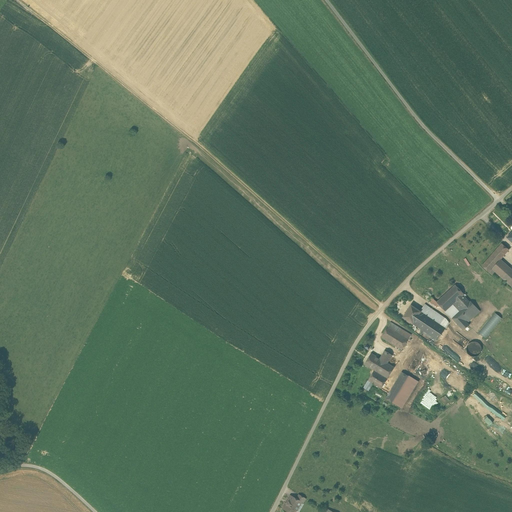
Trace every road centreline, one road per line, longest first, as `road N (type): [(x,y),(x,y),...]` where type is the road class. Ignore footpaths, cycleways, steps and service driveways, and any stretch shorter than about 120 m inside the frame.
road 1 (track): [(15,0),(383,307)]
road 2 (unclassified): [(498,200),(428,259),(367,326),(271,511)]
road 3 (unclassified): [(498,200),(413,114),(327,0)]
